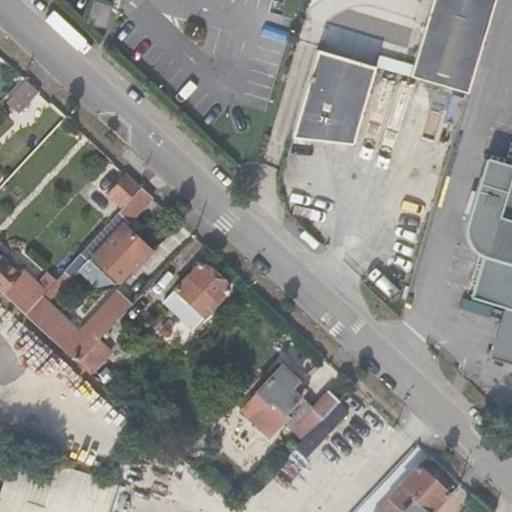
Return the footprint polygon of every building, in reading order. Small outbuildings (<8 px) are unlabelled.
[(432,0),(413,69),(410,80),(468,97),(495,0),(432,0)] [(106,32),(110,10),(94,6),(88,27),(106,32)] [(320,54),(294,140),(350,148),(371,68),(320,54)] [(413,69),(374,57),(371,68),(378,70),(410,80),(413,69)] [(354,149),(378,70),(371,68),(350,148),(354,149)] [(6,104),(17,115),(38,94),(26,83),(6,104)] [(511,166),(511,167),(492,161),(474,221),(474,232),(484,254),(511,262),(511,166)] [(126,175),(106,196),(119,209),(139,187),(126,175)] [(128,219),(131,222),(151,198),(139,187),(119,209),(82,248),(116,282),(146,250),(120,226),(128,219)] [(0,293),(1,294),(17,276),(0,259),(0,293)] [(214,308),(227,293),(199,266),(173,292),(196,314),(208,302),(214,308)] [(21,313),(75,363),(92,345),(126,308),(116,298),(111,304),(109,301),(77,334),(37,297),(21,313)] [(91,378),(107,359),(92,345),(75,363),(91,378)] [(293,427),(303,436),(337,399),(327,389),(310,407),(300,397),(292,390),(298,383),(280,365),(255,392),(268,404),(271,402),(278,409),(283,414),(278,419),(290,430),(293,427)] [(298,383),(292,390),(300,397),(305,390),(298,383)] [(246,401),(268,421),(278,409),(271,402),(268,404),(255,392),(246,401)] [(323,437),(347,409),(337,399),(303,436),(291,449),(335,489),(356,466),(323,437)] [(269,511),(302,477),(282,459),(245,500),(257,511),(269,511)] [(380,511),(432,511),(447,497),(414,465),(385,498),(389,502),(380,511)]
